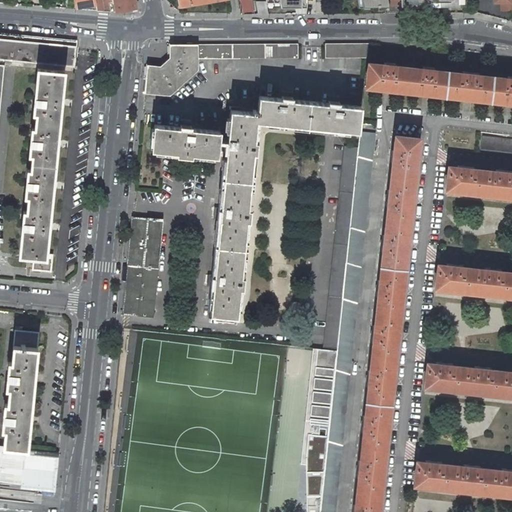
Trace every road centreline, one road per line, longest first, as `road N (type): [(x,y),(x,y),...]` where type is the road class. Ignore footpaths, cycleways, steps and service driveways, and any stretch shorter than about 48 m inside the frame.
road 1 (unclassified): [(127,28),(99,304)]
road 2 (tertiary): [(511,39),(473,31),(238,27)]
road 3 (unclassified): [(99,304),(76,511)]
road 4 (tertiary): [(127,28),(0,17)]
